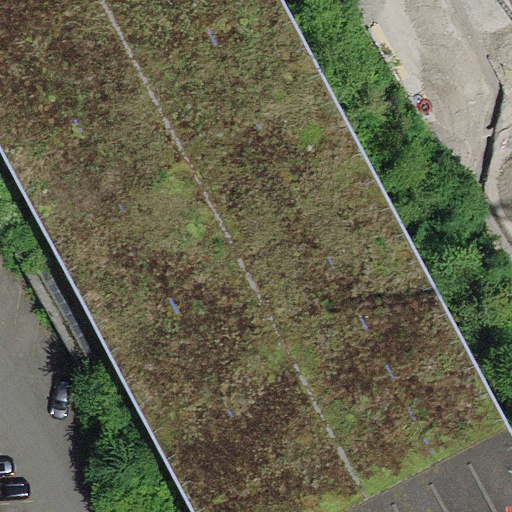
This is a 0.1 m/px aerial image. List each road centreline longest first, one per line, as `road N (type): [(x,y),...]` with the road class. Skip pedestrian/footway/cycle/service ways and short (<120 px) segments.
road 1 (motorway): [(24,0),(142,242),(301,511)]
road 2 (motorway): [(421,511),(158,0)]
